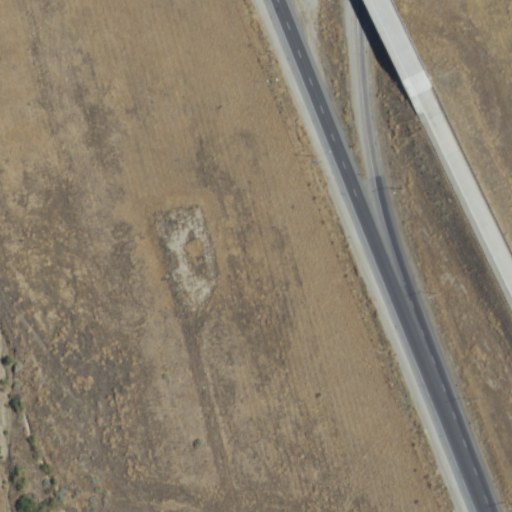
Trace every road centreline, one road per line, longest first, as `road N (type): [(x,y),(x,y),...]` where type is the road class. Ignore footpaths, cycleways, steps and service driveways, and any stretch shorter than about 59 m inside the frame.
road 1 (motorway): [(275,0),(484,511)]
road 2 (motorway): [(362,0),(368,128),(419,352)]
road 3 (motorway): [(427,90),(511,266)]
